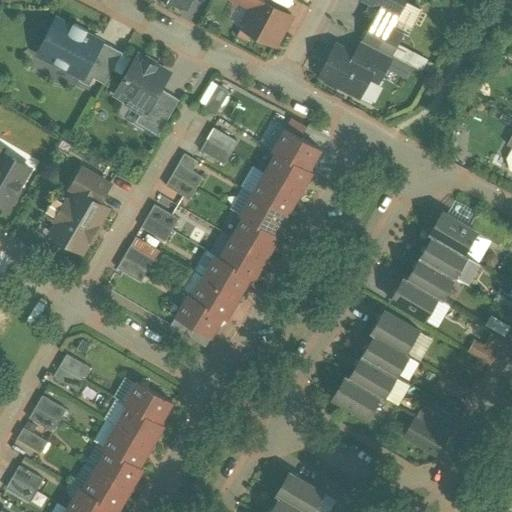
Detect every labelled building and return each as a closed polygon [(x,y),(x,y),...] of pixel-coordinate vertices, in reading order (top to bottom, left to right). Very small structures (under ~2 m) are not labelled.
[(266,3),(260,0),(256,0),(252,7),(242,28),(276,46),(292,17),(266,3)] [(361,0),(398,19),(408,0),(361,0)] [(405,34),(374,18),(362,41),(393,57),(405,34)] [(88,31),(75,25),(73,27),(58,19),(39,56),(82,78),(83,79),(102,42),(86,34),(88,31)] [(362,41),(355,56),(337,46),(321,76),(325,78),(326,80),(337,86),(339,85),(342,87),(348,86),(362,93),(371,76),(380,81),(393,57),(362,41)] [(102,42),(83,79),(82,78),(80,81),(90,87),(94,79),(105,85),(123,54),(102,42)] [(169,75),(138,57),(117,94),(130,101),(127,106),(142,114),(144,110),(148,112),(161,89),(169,75)] [(230,93),(218,86),(204,110),(216,117),(230,93)] [(180,100),(161,89),(148,112),(152,115),(153,119),(147,129),(159,136),(180,100)] [(122,106),(117,116),(134,124),(139,114),(122,106)] [(238,142),(214,128),(207,140),(232,154),(238,142)] [(322,150),(286,129),(274,151),(313,174),(313,173),(314,163),(322,150)] [(232,154),(207,140),(201,151),(225,165),(232,154)] [(2,152),(0,151),(0,204),(7,208),(11,202),(14,201),(20,190),(20,188),(28,174),(14,166),(17,161),(2,152)] [(313,174),(274,151),(277,153),(265,174),(304,196),(305,186),(313,174)] [(204,178),(179,164),(173,175),(197,189),(204,178)] [(110,185),(83,169),(71,189),(77,192),(78,191),(100,204),(110,185)] [(304,196),(265,174),(253,194),(288,215),(296,202),(304,196)] [(197,189),(173,175),(166,186),(190,201),(197,189)] [(100,204),(78,191),(77,192),(71,203),(67,201),(56,221),(59,223),(52,235),(83,253),(109,209),(100,204)] [(288,215),(253,194),(241,215),(280,238),(280,237),(281,227),(288,215)] [(179,219),(155,205),(148,216),(173,231),(179,219)] [(469,228),(443,212),(430,234),(464,255),(472,242),(473,242),(474,241),(473,240),(477,233),(478,232),(469,228)] [(509,230),(477,214),(469,228),(478,232),(477,233),(492,241),(500,246),(509,230)] [(280,238),(241,215),(241,216),(244,218),(232,238),(271,260),(272,250),(280,238)] [(173,231),(148,216),(142,228),(166,242),(173,231)] [(477,233),(473,240),(474,241),(473,242),(472,242),(464,255),(468,257),(467,258),(481,265),(479,263),(492,241),(477,233)] [(464,255),(430,234),(429,235),(433,237),(421,258),(421,257),(420,258),(456,279),(456,278),(467,258),(468,257),(464,255)] [(271,260),(232,238),(221,258),(217,256),(255,279),(263,266),(271,260)] [(155,260),(131,246),(124,258),(148,272),(155,260)] [(255,279),(217,256),(205,277),(243,300),(245,289),(252,278),(255,280),(255,279)] [(148,272),(124,258),(117,269),(142,283),(148,272)] [(456,279),(420,258),(420,259),(408,279),(405,277),(404,278),(443,300),(455,279),(455,280),(456,279)] [(243,300),(205,277),(193,297),(189,295),(189,296),(228,318),(235,306),(243,300)] [(443,300),(404,278),(391,300),(426,321),(439,299),(443,301),(443,300)] [(511,295),(502,290),(495,301),(511,311),(511,295)] [(228,318),(189,296),(176,317),(212,338),(219,324),(227,319),(228,318)] [(420,331),(385,311),(372,332),(372,333),(410,356),(410,357),(411,355),(407,353),(420,331)] [(510,327),(492,316),(486,326),(505,337),(510,327)] [(410,356),(372,333),(372,332),(371,334),(375,336),(363,356),(362,356),(398,377),(410,356)] [(91,369),(67,354),(61,366),(85,380),(91,369)] [(398,377),(362,356),(362,357),(350,378),(346,375),(346,377),(346,376),(385,399),(385,398),(397,378),(398,377)] [(85,380),(61,366),(54,377),(78,391),(85,380)] [(480,379),(461,369),(454,381),(473,392),(480,379)] [(385,399),(346,376),(346,377),(333,399),(368,419),(381,398),(385,400),(385,398),(385,399)] [(173,403),(138,383),(125,404),(164,426),(165,416),(173,403)] [(67,410),(43,396),(36,407),(60,421),(67,410)] [(164,426),(125,404),(129,406),(117,427),(155,449),(157,439),(164,426)] [(60,421),(36,407),(30,419),(54,433),(60,421)] [(448,437),(416,418),(405,437),(436,456),(448,437)] [(155,449),(117,427),(105,447),(143,470),(143,469),(140,467),(147,455),(155,449)] [(48,442),(24,428),(17,440),(41,454),(48,442)] [(143,470),(105,447),(104,448),(108,450),(96,470),(134,493),(136,483),(143,470)] [(44,480),(20,465),(13,477),(37,491),(44,480)] [(134,493),(96,470),(84,490),(81,488),(80,489),(119,511),(126,499),(134,493)] [(316,488),(290,473),(277,495),(277,494),(276,496),(280,498),(280,497),(305,511),(313,511),(325,493),(316,488)] [(37,491),(13,477),(7,488),(31,502),(37,491)] [(342,488),(323,477),(316,488),(325,493),(336,500),(342,488)] [(354,495),(342,488),(336,500),(347,506),(354,495)] [(117,511),(119,511),(80,489),(68,509),(72,511),(117,511)] [(305,511),(280,497),(280,498),(271,511),(305,511)]
